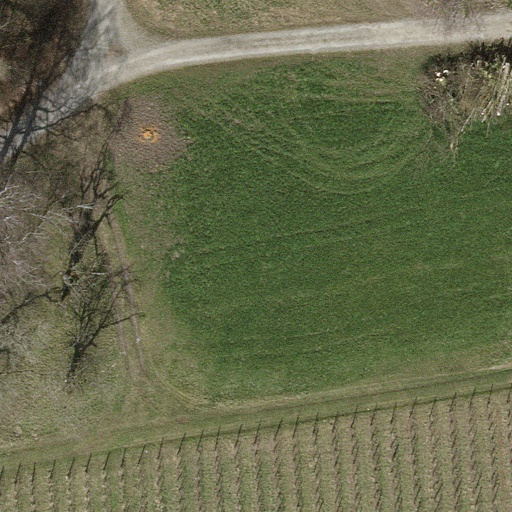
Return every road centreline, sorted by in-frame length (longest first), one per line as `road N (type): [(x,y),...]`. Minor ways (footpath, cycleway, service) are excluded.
road 1 (track): [(511,36),(110,64)]
road 2 (track): [(156,442),(511,389)]
road 3 (track): [(156,442),(81,97)]
road 4 (track): [(0,472),(156,442)]
road 5 (track): [(0,158),(81,97),(110,64)]
